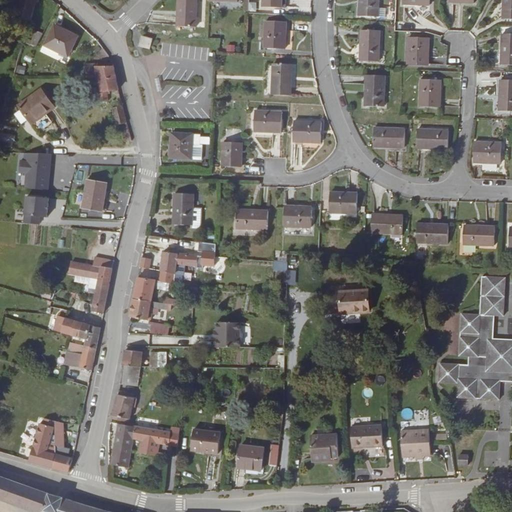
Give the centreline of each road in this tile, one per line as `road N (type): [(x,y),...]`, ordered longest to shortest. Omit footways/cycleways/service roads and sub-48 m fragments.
road 1 (tertiary): [(113,37),(132,69),(148,172),(82,486)]
road 2 (residential): [(324,0),(325,73),(350,152),(380,178),(418,192),(461,192)]
road 3 (tertiary): [(396,490),(156,504)]
road 4 (residential): [(461,45),(470,66),(461,192)]
